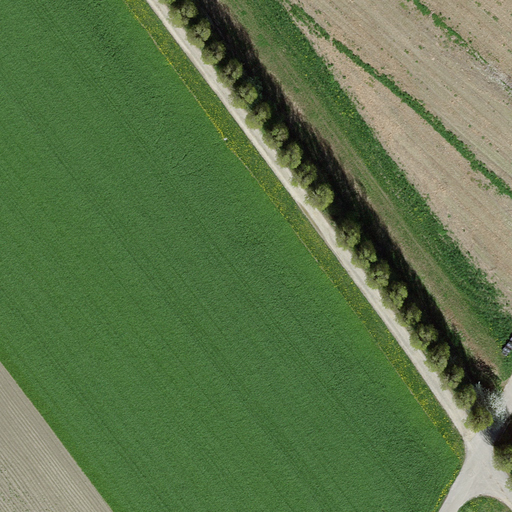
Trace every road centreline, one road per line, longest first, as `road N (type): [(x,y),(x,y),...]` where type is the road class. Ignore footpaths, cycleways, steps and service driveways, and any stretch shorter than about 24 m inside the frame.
road 1 (track): [(147,0),(511,499)]
road 2 (unclassified): [(449,511),(511,396)]
